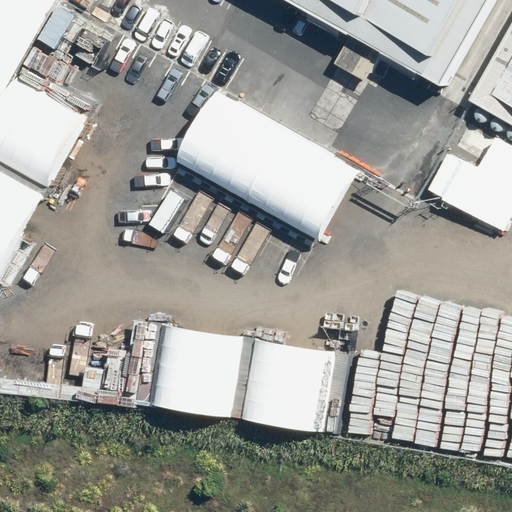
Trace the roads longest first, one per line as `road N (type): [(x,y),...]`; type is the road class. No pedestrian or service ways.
road 1 (unknown): [(428,158),(157,0)]
road 2 (unknown): [(270,318),(511,398)]
